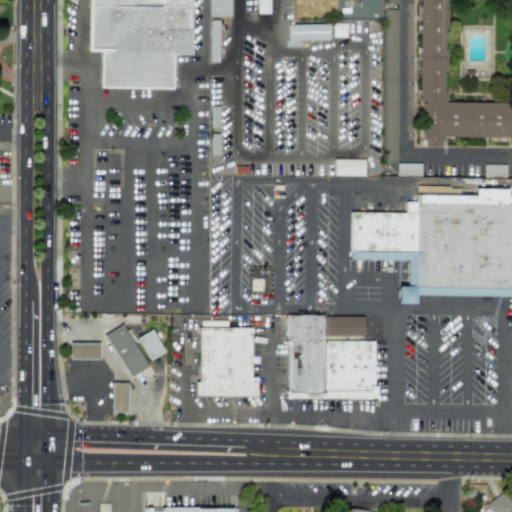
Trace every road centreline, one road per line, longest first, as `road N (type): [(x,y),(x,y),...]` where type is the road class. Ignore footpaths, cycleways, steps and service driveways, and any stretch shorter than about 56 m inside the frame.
road 1 (secondary): [(47,433),(46,0)]
road 2 (secondary): [(24,0),(23,432)]
road 3 (secondary): [(268,453),(511,457)]
road 4 (secondary): [(268,453),(241,435),(47,433)]
road 5 (secondary): [(47,460),(244,462),(268,453)]
